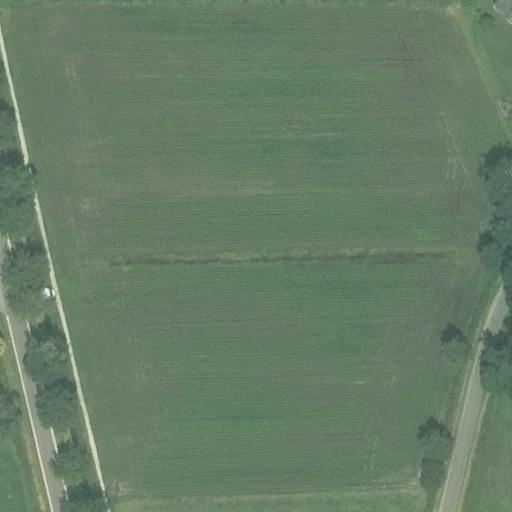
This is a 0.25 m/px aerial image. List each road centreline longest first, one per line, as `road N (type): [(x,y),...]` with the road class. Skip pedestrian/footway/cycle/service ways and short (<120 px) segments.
road 1 (unclassified): [(60,511),(0,252)]
road 2 (unclassified): [(445,511),(486,341),(511,286)]
